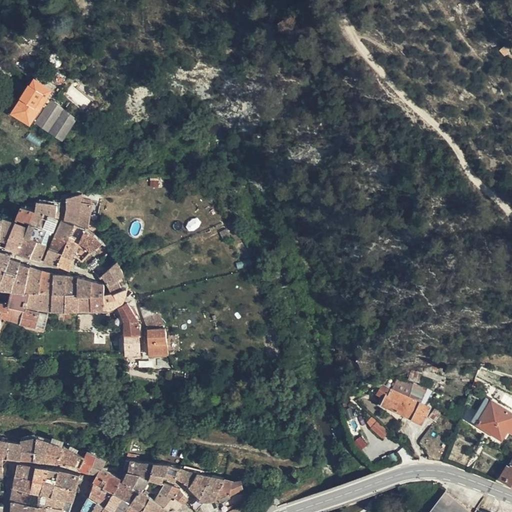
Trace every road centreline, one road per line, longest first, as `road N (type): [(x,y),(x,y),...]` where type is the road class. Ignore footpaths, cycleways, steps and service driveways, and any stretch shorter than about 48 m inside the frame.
road 1 (track): [(341,0),(366,53),(511,214)]
road 2 (tertiary): [(511,497),(424,469),(295,511)]
road 3 (unknown): [(92,471),(124,454),(194,457),(248,475),(282,511)]
